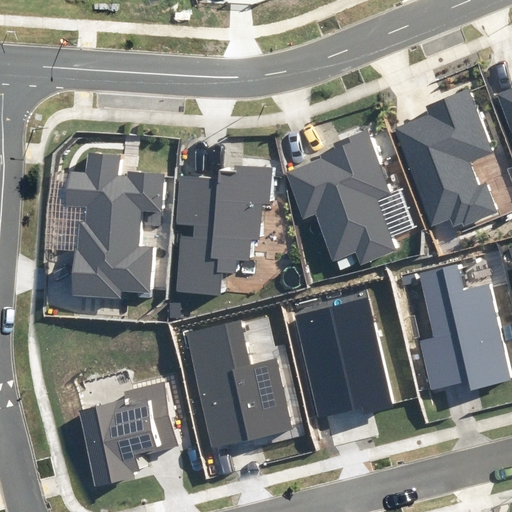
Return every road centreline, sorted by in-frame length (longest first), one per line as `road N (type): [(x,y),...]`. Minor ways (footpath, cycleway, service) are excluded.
road 1 (residential): [(470,0),(292,69),(229,74),(4,58)]
road 2 (residential): [(276,511),(511,450)]
road 3 (residential): [(0,391),(32,511)]
